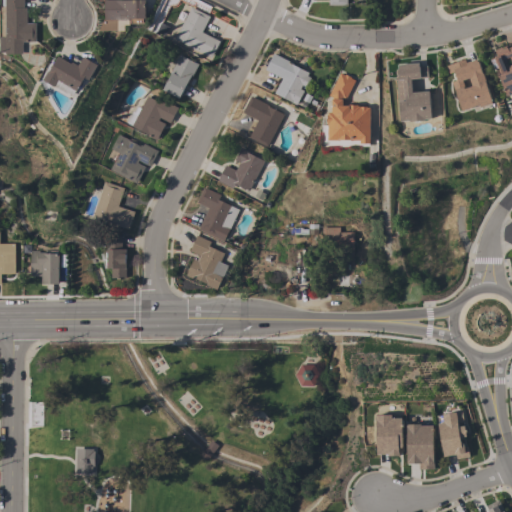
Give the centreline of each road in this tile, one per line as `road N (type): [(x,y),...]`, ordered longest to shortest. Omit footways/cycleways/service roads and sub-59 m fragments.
road 1 (residential): [(150,321),(157,220),(267,0)]
road 2 (residential): [(511,14),(477,27),(336,39),(311,36),(233,0)]
road 3 (residential): [(9,511),(13,322)]
road 4 (tertiary): [(0,322),(184,321)]
road 5 (tertiary): [(511,302),(483,286),(462,293),(448,327),(467,355),(499,356),(511,344)]
road 6 (residential): [(374,497),(423,499),(511,470)]
road 7 (tertiary): [(257,321),(393,322)]
